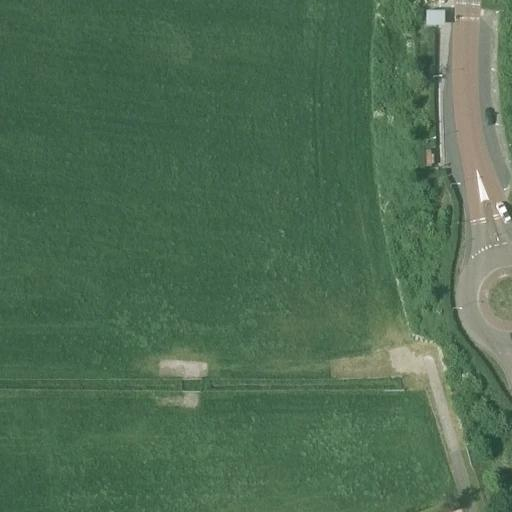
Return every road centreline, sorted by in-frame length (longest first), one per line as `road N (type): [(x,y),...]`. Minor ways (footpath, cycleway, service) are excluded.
road 1 (tertiary): [(499,254),(468,137),(468,0)]
road 2 (track): [(455,450),(427,357),(344,367)]
road 3 (tertiary): [(499,254),(473,271),(463,300),(475,329),(511,344)]
